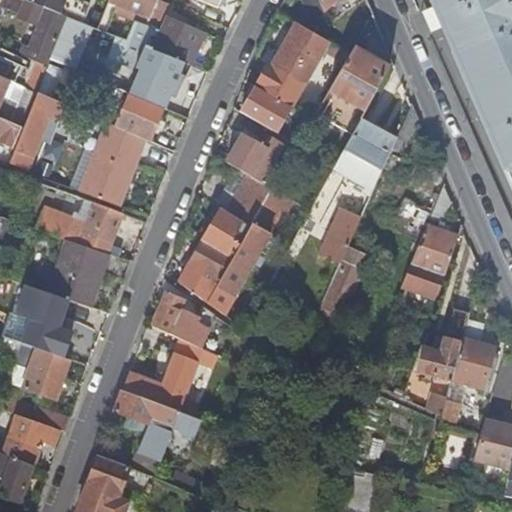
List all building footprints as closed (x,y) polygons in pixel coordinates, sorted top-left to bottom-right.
[(0,0),(0,6),(20,15),(27,1),(23,0),(0,0)] [(23,0),(27,1),(45,9),(67,17),(85,24),(92,5),(79,0),(23,0)] [(157,21),(164,3),(157,0),(109,0),(106,11),(99,30),(106,33),(116,5),(157,21)] [(193,0),(190,10),(203,16),(207,6),(223,13),(228,0),(193,0)] [(203,16),(203,18),(227,28),(238,0),(228,0),(223,13),(207,6),(203,16)] [(304,0),(312,19),(324,11),(319,0),(304,0)] [(319,0),(324,11),(337,0),(319,0)] [(511,0),(430,0),(433,6),(436,5),(447,29),(457,52),(454,53),(511,184),(511,0)] [(45,9),(30,49),(28,54),(23,51),(21,56),(34,61),(47,67),(47,66),(67,17),(45,9)] [(130,19),(122,39),(129,42),(137,22),(130,19)] [(206,34),(173,19),(166,33),(159,49),(157,53),(185,64),(191,66),(194,59),(199,61),(204,49),(200,46),(203,40),(206,34)] [(160,31),(137,22),(129,42),(152,51),(160,31)] [(298,96),(329,42),(299,24),(267,79),(280,85),(277,90),(293,99),(295,95),(298,96)] [(159,49),(166,33),(160,31),(152,51),(157,53),(159,49)] [(118,37),(109,57),(142,70),(132,95),(166,108),(172,94),(177,96),(185,76),(180,74),(185,64),(157,53),(152,51),(129,42),(122,39),(118,37)] [(329,91),(365,111),(389,67),(353,47),(329,91)] [(0,73),(11,79),(11,81),(37,92),(47,67),(34,61),(31,69),(18,63),(17,64),(0,56),(0,73)] [(57,71),(47,66),(47,67),(37,92),(38,93),(47,96),(57,71)] [(0,137),(15,144),(37,92),(11,81),(0,76),(0,137)] [(115,97),(119,89),(107,85),(103,93),(115,97)] [(277,133),(287,115),(292,106),(257,87),(243,113),(273,130),(277,133)] [(56,119),(70,124),(76,109),(47,96),(38,93),(11,163),(29,169),(40,139),(49,116),(56,119)] [(122,116),(117,127),(127,131),(146,139),(152,142),(157,130),(164,133),(168,123),(161,120),(166,108),(132,95),(131,94),(127,105),(120,103),(116,113),(122,116)] [(407,148),(418,123),(410,105),(395,139),(390,151),(397,153),(401,146),(407,148)] [(292,106),(287,115),(291,118),(296,109),(292,106)] [(49,116),(40,139),(47,141),(56,119),(49,116)] [(363,192),(370,197),(390,151),(395,139),(361,119),(335,166),(366,186),(363,192)] [(109,123),(82,192),(101,199),(127,131),(117,127),(109,123)] [(271,142),(277,133),(273,130),(268,140),(271,142)] [(120,206),(146,139),(127,131),(101,199),(120,206)] [(246,135),(229,163),(240,169),(250,175),(252,176),(265,183),(274,188),(298,145),(277,133),(271,142),(268,148),(246,135)] [(401,159),(409,163),(412,157),(403,154),(401,159)] [(409,163),(401,159),(390,156),(367,211),(386,220),(402,181),(409,163)] [(37,174),(48,178),(52,165),(41,161),(37,174)] [(409,163),(402,181),(410,185),(418,167),(409,163)] [(250,175),(240,169),(232,185),(242,190),(250,175)] [(236,220),(251,229),(268,200),(274,188),(265,183),(252,176),(250,175),(242,190),(234,205),(241,210),(236,220)] [(450,199),(443,182),(432,209),(428,220),(438,223),(441,224),(450,199)] [(84,200),(74,197),(63,227),(72,230),(84,200)] [(394,221),(423,233),(426,224),(428,220),(432,209),(403,198),(394,221)] [(125,215),(84,200),(72,230),(63,227),(33,217),(29,227),(32,228),(43,232),(70,241),(110,255),(114,247),(125,215)] [(241,210),(234,205),(228,215),(236,220),(241,210)] [(321,256),(341,264),(361,219),(341,210),(321,256)] [(234,223),(236,220),(228,215),(222,212),(203,243),(233,261),(241,247),(232,242),(240,227),(234,223)] [(251,229),(236,220),(234,223),(240,227),(232,242),(241,247),(250,231),(251,229)] [(404,280),(438,294),(458,236),(442,230),(437,228),(426,224),(423,233),(404,280)] [(33,260),(43,232),(32,228),(23,255),(22,257),(33,260)] [(269,242),(250,231),(241,247),(259,258),(269,242)] [(91,310),(110,255),(70,241),(51,295),(70,302),(91,310)] [(203,243),(181,284),(194,300),(219,286),(233,261),(203,243)] [(114,247),(110,255),(121,259),(124,250),(114,247)] [(238,297),(259,258),(241,247),(233,261),(219,286),(235,295),(238,297)] [(13,252),(4,279),(13,282),(22,257),(23,255),(13,252)] [(343,317),(361,272),(365,262),(346,255),(338,274),(323,310),(343,317)] [(361,272),(343,317),(350,320),(369,276),(361,272)] [(402,285),(436,300),(438,294),(404,280),(402,285)] [(219,286),(208,304),(224,316),(235,295),(219,286)] [(32,321),(24,344),(64,358),(73,334),(61,330),(70,302),(51,295),(27,287),(17,316),(32,321)] [(169,293),(153,327),(181,340),(204,350),(214,322),(216,316),(204,307),(199,318),(184,311),(188,301),(169,293)] [(467,321),(469,312),(454,308),(443,347),(441,352),(437,351),(425,347),(418,371),(420,372),(419,377),(434,381),(435,376),(451,379),(467,321)] [(343,317),(323,310),(317,325),(336,333),(343,317)] [(467,321),(451,379),(490,390),(498,359),(493,358),(495,347),(478,343),(483,325),(467,321)] [(24,344),(2,337),(0,341),(0,347),(22,355),(12,384),(58,400),(72,361),(64,358),(24,344)] [(130,374),(124,391),(159,404),(181,413),(185,402),(199,364),(204,350),(181,340),(168,377),(162,374),(156,376),(154,382),(130,374)] [(204,350),(199,364),(214,369),(219,357),(204,350)] [(171,440),(181,413),(159,404),(124,391),(116,411),(131,418),(129,423),(146,430),(136,453),(163,463),(171,440)] [(445,404),(429,398),(425,410),(442,417),(445,404)] [(181,413),(196,419),(200,408),(185,402),(181,413)] [(455,406),(445,403),(445,404),(442,417),(441,419),(451,422),(455,406)] [(10,404),(7,412),(60,431),(64,432),(68,420),(23,404),(21,408),(10,404)] [(7,412),(0,432),(0,452),(33,466),(42,443),(54,447),(60,431),(7,412)] [(471,460),(509,471),(511,461),(511,455),(511,414),(505,412),(501,422),(485,417),(481,432),(480,432),(471,460)] [(196,419),(181,413),(171,440),(163,463),(185,471),(203,422),(196,419)] [(0,475),(4,478),(0,491),(0,509),(8,511),(16,511),(33,466),(0,452),(0,475)] [(77,511),(127,511),(130,507),(119,502),(132,468),(99,456),(77,511)] [(511,461),(509,471),(503,497),(511,498),(511,461)] [(373,511),(383,477),(366,473),(364,477),(346,472),(335,511),(373,511)] [(214,511),(216,507),(156,481),(146,510),(150,511),(214,511)]
